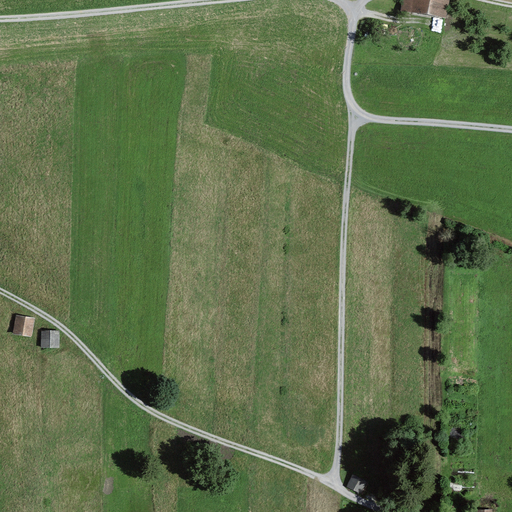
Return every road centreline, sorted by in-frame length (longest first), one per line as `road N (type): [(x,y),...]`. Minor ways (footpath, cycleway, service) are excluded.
road 1 (track): [(333,483),(162,415),(132,397),(51,318),(0,290)]
road 2 (track): [(353,117),(333,483)]
road 3 (track): [(0,17),(194,0)]
road 4 (track): [(511,127),(353,117)]
road 5 (track): [(343,0),(352,11),(346,82),(353,117)]
